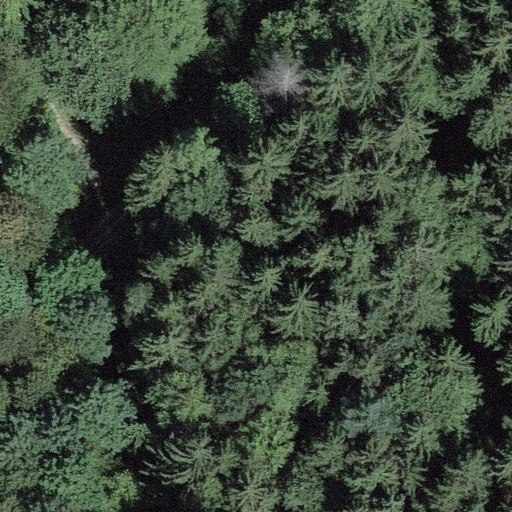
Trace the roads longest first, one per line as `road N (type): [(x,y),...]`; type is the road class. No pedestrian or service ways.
road 1 (track): [(335,0),(0,324)]
road 2 (track): [(134,198),(189,511)]
road 3 (track): [(134,198),(66,119),(34,63),(18,0)]
